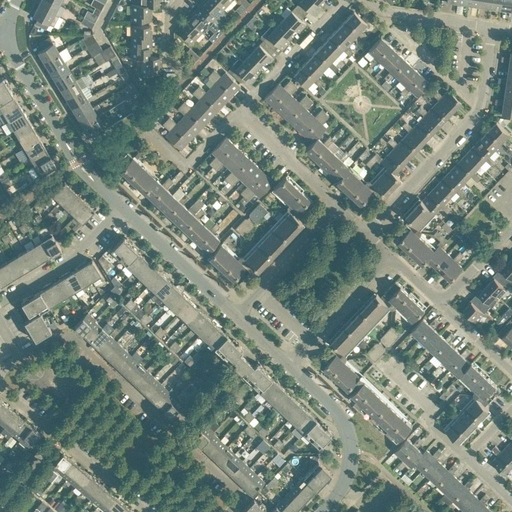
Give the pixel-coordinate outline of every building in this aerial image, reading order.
[(59,3),(52,0),(40,0),(38,5),(54,13),(59,3)] [(100,12),(105,3),(99,0),(92,0),(90,4),(95,7),(94,10),(100,12)] [(202,1),(198,6),(213,20),(219,27),(219,26),(224,21),(217,15),(223,9),(214,0),(206,0),(204,3),(202,1)] [(214,0),(223,9),(231,0),(214,0)] [(321,7),(313,0),(300,0),(295,6),(305,14),(309,10),(314,15),(321,7)] [(500,8),(501,0),(490,0),(489,7),(500,8)] [(511,10),(511,0),(501,0),(500,8),(511,10)] [(149,14),(149,5),(140,5),(140,4),(135,4),(131,4),(131,20),(151,21),(151,14),(149,14)] [(54,13),(38,5),(33,15),(38,17),(35,23),(46,28),(49,23),(54,25),(59,16),(54,13)] [(195,12),(189,19),(202,31),(208,25),(215,31),(220,35),(224,30),(223,30),(219,26),(219,27),(213,20),(198,6),(193,11),(195,12)] [(301,18),(305,14),(295,6),(284,17),(295,28),(294,28),(298,31),(306,23),(301,18)] [(95,22),(100,12),(94,10),(93,12),(87,10),(84,17),(95,22)] [(353,11),(346,19),(366,38),(367,36),(361,29),(366,23),(353,11)] [(295,28),(284,17),(275,27),(289,41),(291,39),(292,38),(292,37),(292,36),(291,35),(289,33),(294,28),(295,28)] [(202,31),(189,19),(182,26),(180,24),(176,29),(191,43),(202,31)] [(366,38),(346,19),(338,27),(351,39),(357,33),(364,40),(366,38)] [(35,34),(38,27),(34,25),(29,33),(35,34)] [(131,25),(131,41),(151,41),(151,35),(149,35),(149,25),(131,25)] [(289,41),(275,27),(272,25),(261,37),(263,39),(274,49),(278,45),(282,49),(289,41)] [(351,39),(338,27),(331,35),(351,53),(353,51),(346,45),(351,39)] [(90,33),(84,33),(84,37),(81,38),(87,47),(97,40),(93,33),(90,33)] [(351,53),(331,35),(323,43),(336,55),(342,49),(349,55),(351,53)] [(38,51),(43,61),(59,51),(50,36),(39,43),(42,48),(38,51)] [(369,49),(364,55),(370,61),(368,62),(370,64),(389,44),(381,37),(381,36),(369,49)] [(274,49),(263,39),(252,51),(263,61),(262,61),(266,65),(274,57),(270,54),(274,49)] [(103,50),(97,40),(87,47),(92,56),(100,51),(103,50)] [(151,47),(151,41),(131,41),(131,57),(141,57),(149,57),(149,56),(149,47),(151,47)] [(323,43),(316,51),(336,69),(338,67),(335,65),(341,59),(336,55),(323,43)] [(385,64),(397,52),(389,44),(370,64),(372,66),(379,59),(385,64)] [(116,54),(110,45),(103,50),(100,51),(106,60),(110,58),(116,54)] [(64,60),(59,51),(43,61),(49,70),(64,60)] [(263,61),(252,51),(242,61),(257,75),(259,73),(259,72),(260,72),(260,71),(260,70),(259,69),(259,68),(257,67),(262,61),(263,61)] [(336,69),(316,51),(309,58),(322,71),(327,65),(334,71),(336,69)] [(386,79),(405,59),(397,52),(385,64),(391,70),(384,77),(386,79)] [(159,56),(149,56),(149,57),(141,57),(140,73),(161,73),(161,66),(159,66),(159,56)] [(257,75),(242,61),(239,58),(228,70),(240,82),(245,78),(250,82),(257,75)] [(322,71),(309,58),(301,66),(321,85),(323,83),(316,76),(322,71)] [(401,79),(412,66),(405,59),(386,79),(388,81),(395,74),(401,79)] [(55,79),(70,70),(64,60),(49,70),(55,79)] [(321,85),(301,66),(293,74),(306,86),(312,80),(319,87),(321,85)] [(402,94),(420,74),(412,66),(401,79),(406,85),(400,92),(402,94)] [(214,69),(210,72),(233,93),(240,86),(225,71),(221,76),(214,69)] [(75,79),(70,70),(55,79),(60,88),(75,79)] [(511,81),(511,70),(509,70),(508,78),(504,78),(503,83),(507,83),(507,81),(511,81)] [(233,93),(210,72),(207,76),(214,83),(210,87),(225,101),(233,93)] [(429,82),(428,82),(420,74),(402,94),(404,95),(410,89),(417,94),(429,82)] [(7,83),(9,82),(4,75),(0,77),(0,102),(13,95),(7,83)] [(81,76),(75,79),(60,88),(66,97),(86,85),(81,76)] [(272,105),(293,83),(289,79),(283,87),(278,83),(264,98),(272,105)] [(280,113),(294,97),(290,94),(297,86),(293,83),(272,105),(280,113)] [(86,85),(66,97),(71,107),(87,97),(92,94),(86,85)] [(225,101),(210,87),(206,92),(199,85),(195,88),(218,109),(225,101)] [(218,109),(195,88),(192,92),(199,99),(195,103),(210,117),(218,109)] [(435,89),(434,91),(453,110),(461,102),(448,89),(442,95),(435,89)] [(453,110),(434,91),(432,93),(439,99),(433,105),(446,118),(453,110)] [(511,92),(505,91),(504,100),(500,99),(500,104),(504,105),(504,102),(511,103),(511,92)] [(288,120),(309,98),(305,94),(298,101),(294,97),(280,113),(288,120)] [(0,106),(3,113),(19,103),(13,95),(0,102),(0,106)] [(92,107),(87,97),(71,107),(77,116),(92,107)] [(296,127),(310,112),(306,108),(313,101),(309,98),(288,120),(296,127)] [(210,117),(195,103),(191,107),(184,101),(181,104),(203,125),(210,117)] [(511,114),(511,103),(504,102),(504,105),(503,113),(511,114)] [(9,121),(24,112),(19,103),(3,113),(9,121)] [(82,125),(103,112),(98,103),(92,107),(77,116),(82,125)] [(203,125),(181,104),(177,108),(185,115),(180,119),(195,133),(203,125)] [(446,118),(433,105),(428,111),(421,105),(419,107),(438,125),(446,118)] [(438,125),(419,107),(417,109),(424,115),(418,121),(431,133),(438,125)] [(304,135),(325,112),(321,109),(314,116),(310,112),(296,127),(304,135)] [(9,121),(2,125),(7,134),(14,130),(29,121),(24,112),(9,121)] [(109,122),(103,112),(82,125),(88,135),(109,122)] [(328,116),(325,112),(304,135),(311,142),(312,142),(317,137),(326,127),(322,123),(328,116)] [(195,133),(180,119),(177,123),(169,116),(166,120),(188,141),(195,133)] [(188,141),(166,120),(162,124),(170,131),(165,135),(180,149),(188,141)] [(431,133),(418,121),(413,127),(405,120),(404,122),(424,141),(431,133)] [(19,138),(34,129),(29,121),(14,130),(19,138)] [(497,121),(490,129),(509,148),(511,146),(504,139),(510,133),(497,121)] [(424,141),(404,122),(402,124),(409,131),(403,137),(416,149),(424,141)] [(24,147),(40,138),(34,129),(19,138),(24,147)] [(509,148),(490,129),(482,137),(495,149),(500,143),(507,150),(509,148)] [(313,157),(331,137),(329,135),(323,142),(317,137),(312,142),(311,142),(305,149),(313,157)] [(212,166),(234,144),(226,136),(211,151),(216,155),(209,163),(212,166)] [(416,149),(403,137),(398,143),(391,136),(389,138),(409,157),(416,149)] [(321,164),(333,151),(327,146),(333,139),(331,137),(313,157),(321,164)] [(495,149),(482,137),(475,145),(494,163),(496,161),(489,155),(495,149)] [(45,147),(40,138),(24,147),(30,156),(45,147)] [(409,157),(389,138),(387,140),(394,147),(388,153),(401,165),(409,157)] [(137,157),(142,151),(135,144),(115,164),(126,174),(138,161),(133,156),(135,154),(137,157)] [(227,166),(241,151),(234,144),(212,166),(216,170),(223,163),(227,166)] [(494,163),(475,145),(467,153),(480,165),(485,159),(492,165),(494,163)] [(35,164),(50,155),(45,147),(30,156),(34,164),(35,164)] [(329,172),(347,152),(345,150),(339,157),(333,151),(321,164),(329,172)] [(228,181),(249,159),(241,151),(227,166),(231,170),(224,177),(228,181)] [(348,167),(349,167),(343,161),(349,154),(347,152),(329,172),(336,179),(337,179),(348,167)] [(401,165),(388,153),(383,159),(381,161),(386,166),(387,166),(394,173),(394,172),(401,165)] [(480,165),(467,153),(460,160),(479,179),(481,177),(474,171),(480,165)] [(56,164),(50,155),(35,164),(34,164),(32,165),(38,175),(56,164)] [(243,181),(257,166),(249,159),(228,181),(232,185),(239,177),(243,181)] [(479,179),(460,160),(452,168),(465,180),(471,174),(478,181),(479,179)] [(136,183),(148,171),(138,161),(126,174),(136,183)] [(244,196),(265,174),(257,166),(243,181),(247,185),(240,192),(244,196)] [(385,194),(400,178),(394,172),(394,173),(387,166),(386,166),(372,182),(385,194)] [(377,195),(361,180),(348,167),(337,179),(336,179),(336,180),(365,207),(377,195)] [(465,180),(452,168),(445,176),(465,195),(466,193),(459,186),(465,180)] [(146,193),(158,180),(148,171),(136,183),(146,193)] [(259,197),(273,181),(265,174),(244,196),(248,199),(255,192),(259,197)] [(286,200),(298,187),(285,175),(273,188),(286,200)] [(465,195),(445,176),(437,184),(450,196),(456,190),(463,197),(465,195)] [(162,184),(158,180),(146,193),(156,203),(168,190),(166,188),(173,181),(169,177),(162,184)] [(60,201),(74,186),(71,184),(70,186),(65,181),(49,198),(51,199),(54,196),(60,201)] [(450,196),(437,184),(430,192),(450,211),(452,209),(445,202),(450,196)] [(64,212),(80,195),(75,191),(77,189),(74,186),(60,201),(65,207),(62,210),(64,212)] [(315,202),(298,187),(286,200),(303,215),(315,202)] [(178,200),(178,199),(168,190),(156,203),(166,212),(178,200)] [(189,196),(185,193),(185,192),(178,199),(178,200),(166,212),(177,222),(189,209),(182,203),(189,196)] [(450,211),(430,192),(423,199),(423,200),(435,211),(434,211),(435,212),(441,206),(448,212),(450,211)] [(4,193),(0,195),(0,204),(8,200),(4,193)] [(75,215),(89,201),(86,198),(84,200),(80,195),(64,212),(65,213),(69,210),(75,215)] [(423,200),(423,199),(422,199),(406,215),(419,227),(434,211),(435,211),(423,200)] [(79,226),(95,210),(90,205),(91,203),(89,201),(75,215),(80,221),(77,224),(79,226)] [(258,221),(268,211),(259,202),(250,213),(250,216),(255,221),(258,221)] [(187,232),(199,219),(198,218),(204,211),(200,207),(194,214),(189,209),(177,222),(187,232)] [(464,218),(468,213),(464,209),(460,214),(464,218)] [(280,246),(302,222),(290,211),(267,234),(280,246)] [(38,221),(43,218),(40,213),(35,216),(38,221)] [(248,217),(245,217),(235,228),(244,236),(253,226),(253,223),(248,217)] [(209,229),(199,219),(187,232),(197,242),(209,229)] [(220,239),(219,238),(213,233),(220,226),(216,222),(210,229),(209,229),(197,242),(207,251),(220,239)] [(435,249),(416,231),(406,222),(394,235),(424,263),(428,258),(435,250),(435,249)] [(41,237),(42,239),(43,239),(52,254),(61,249),(51,231),(41,237)] [(257,270),(280,246),(267,234),(245,258),(257,270)] [(130,241),(125,235),(124,235),(111,250),(118,257),(126,264),(138,251),(130,244),(129,242),(130,241)] [(43,239),(42,239),(34,244),(44,260),(52,254),(43,239)] [(234,255),(221,243),(209,255),(222,268),(234,255)] [(44,260),(34,244),(25,249),(35,265),(44,260)] [(436,265),(448,252),(442,247),(441,247),(439,245),(435,249),(435,250),(428,258),(436,265)] [(35,265),(25,249),(17,255),(26,270),(35,265)] [(133,271),(145,258),(138,251),(126,264),(133,271)] [(443,272),(462,253),(460,251),(454,258),(448,252),(436,265),(443,272)] [(464,255),(462,253),(443,272),(452,280),(464,268),(458,262),(464,255)] [(114,266),(102,254),(98,258),(107,273),(114,266)] [(26,270),(17,255),(8,260),(17,276),(26,270)] [(250,271),(234,255),(222,268),(238,283),(250,271)] [(141,278),(153,265),(145,258),(133,271),(141,278)] [(86,263),(85,261),(82,263),(92,280),(99,276),(101,280),(104,279),(92,259),(86,263)] [(17,276),(8,260),(0,264),(0,266),(9,281),(17,276)] [(510,284),(511,282),(511,262),(510,261),(505,266),(504,265),(497,272),(510,284)] [(92,280),(82,263),(78,264),(80,266),(74,270),(86,289),(88,288),(85,284),(92,280)] [(148,285),(160,272),(153,265),(141,278),(148,285)] [(0,285),(9,281),(0,266),(0,285)] [(86,289),(74,270),(68,273),(67,271),(64,273),(75,291),(81,287),(84,291),(86,289)] [(155,292),(168,279),(160,272),(148,285),(155,292)] [(499,296),(510,284),(497,272),(491,279),(492,280),(487,285),(499,296)] [(75,291),(64,273),(61,275),(62,277),(57,281),(68,300),(70,299),(68,295),(75,291)] [(114,276),(111,279),(114,285),(110,290),(113,292),(118,287),(122,283),(114,276)] [(163,299),(175,286),(168,279),(155,292),(163,299)] [(408,291),(396,280),(384,292),(396,303),(408,291)] [(68,300),(57,281),(51,284),(50,282),(47,284),(57,301),(64,297),(66,301),(68,300)] [(57,301),(47,284),(44,286),(45,288),(39,291),(49,306),(48,307),(51,311),(53,309),(50,305),(57,301)] [(488,308),(499,296),(487,285),(482,290),(481,289),(474,296),(488,308)] [(170,306),(182,293),(175,286),(163,299),(170,306)] [(121,289),(118,287),(113,292),(116,295),(121,289)] [(49,306),(39,291),(31,296),(40,311),(48,307),(49,306)] [(426,308),(408,291),(396,303),(414,320),(426,308)] [(178,313),(190,300),(182,293),(170,306),(178,313)] [(390,305),(380,296),(377,293),(355,317),(367,329),(390,305)] [(110,294),(106,298),(110,303),(115,298),(110,294)] [(40,311),(31,296),(28,298),(27,296),(20,300),(30,317),(40,311)] [(476,321),(488,308),(474,296),(468,303),(469,304),(464,309),(476,321)] [(128,306),(133,301),(130,298),(125,304),(128,306)] [(185,320),(197,307),(190,300),(178,313),(185,320)] [(141,308),(133,301),(128,306),(135,313),(141,308)] [(185,320),(180,325),(188,332),(192,327),(205,314),(197,307),(185,320)] [(51,329),(40,311),(30,317),(22,322),(26,329),(29,328),(35,339),(51,329)] [(95,319),(95,320),(96,318),(88,311),(74,326),(82,333),(95,319)] [(142,320),(148,315),(145,312),(140,318),(142,320)] [(200,334),(212,321),(205,314),(192,327),(200,334)] [(151,317),(148,315),(142,320),(145,323),(151,317)] [(367,329),(355,317),(332,340),(344,352),(367,329)] [(420,338),(438,319),(436,318),(430,324),(424,318),(412,330),(420,338)] [(89,340),(102,326),(95,320),(95,319),(82,333),(89,340)] [(428,346),(440,333),(434,327),(440,321),(438,319),(420,338),(428,346)] [(511,342),(511,321),(510,320),(497,333),(504,340),(506,338),(511,343),(511,342)] [(207,341),(219,328),(212,321),(200,334),(207,341)] [(97,347),(109,334),(102,326),(89,340),(97,347)] [(157,334),(163,329),(160,326),(154,332),(157,334)] [(399,335),(391,328),(391,327),(381,337),(381,340),(387,346),(390,346),(399,335)] [(215,348),(227,335),(219,328),(207,341),(215,348)] [(166,331),(163,329),(157,334),(160,337),(166,331)] [(436,353),(453,334),(451,332),(446,339),(440,333),(428,346),(436,353)] [(104,354),(117,341),(109,334),(97,347),(104,354)] [(443,361),(456,348),(450,342),(455,336),(453,334),(436,353),(443,361)] [(237,369),(247,359),(240,352),(244,348),(238,342),(236,344),(227,335),(215,348),(237,369)] [(172,348),(177,343),(175,340),(169,346),(172,348)] [(111,361),(124,348),(117,341),(104,354),(111,361)] [(375,361),(385,350),(385,347),(380,342),(376,342),(367,352),(375,361)] [(180,345),(177,343),(172,348),(175,351),(180,345)] [(451,368),(469,349),(467,347),(461,353),(456,348),(443,361),(451,368)] [(119,368),(131,355),(124,348),(111,361),(119,368)] [(331,372),(343,359),(332,348),(320,361),(331,372)] [(471,363),(471,362),(465,357),(471,351),(469,349),(451,368),(459,376),(460,375),(460,374),(471,363)] [(135,351),(131,355),(119,368),(126,375),(139,362),(142,358),(135,351)] [(187,363),(192,357),(189,354),(184,360),(187,363)] [(195,359),(192,357),(187,363),(190,365),(195,359)] [(264,367),(262,365),(258,361),(254,365),(247,359),(237,369),(259,390),(272,377),(262,368),(264,367)] [(347,386),(359,374),(343,359),(331,372),(347,386)] [(480,369),(472,362),(472,361),(471,362),(471,363),(460,374),(460,375),(468,382),(489,402),(501,389),(480,369)] [(134,382),(146,369),(139,362),(126,375),(134,382)] [(141,389),(154,376),(146,369),(134,382),(141,389)] [(381,394),(361,376),(359,374),(347,386),(353,392),(352,392),(357,397),(355,399),(362,405),(363,403),(368,408),(381,394)] [(148,396),(161,383),(154,376),(141,389),(148,396)] [(201,386),(205,382),(200,377),(196,382),(201,386)] [(267,397),(279,384),(272,377),(259,390),(267,397)] [(156,403),(168,390),(161,383),(148,396),(156,403)] [(446,389),(450,393),(456,387),(452,383),(446,389)] [(274,404),(286,391),(279,384),(267,397),(274,404)] [(173,385),(168,390),(156,403),(163,410),(176,397),(175,397),(177,395),(180,392),(173,385)] [(440,396),(444,399),(450,393),(446,389),(440,396)] [(281,411),(294,398),(286,391),(274,404),(281,411)] [(397,409),(381,394),(368,408),(373,412),(371,414),(377,420),(379,418),(384,422),(397,409)] [(185,403),(177,395),(175,397),(176,397),(163,410),(174,420),(178,416),(175,413),(185,403)] [(489,409),(486,406),(476,397),(461,413),(474,425),(489,409)] [(289,418),(301,405),(294,398),(281,411),(289,418)] [(226,411),(230,407),(230,406),(226,402),(222,406),(226,411)] [(296,425),(308,412),(301,405),(289,418),(296,425)] [(0,422),(5,426),(16,413),(8,406),(0,415),(0,422)] [(413,424),(407,419),(397,409),(384,422),(388,427),(386,429),(393,435),(395,433),(400,438),(413,424)] [(246,419),(252,413),(249,410),(243,416),(246,419)] [(303,432),(316,419),(308,412),(296,425),(303,432)] [(12,433),(24,419),(16,413),(5,426),(12,433)] [(255,416),(252,413),(246,419),(249,421),(255,416)] [(474,425),(461,413),(446,429),(459,441),(474,425)] [(20,439),(31,426),(24,419),(12,433),(20,439)] [(311,440),(324,427),(316,419),(303,432),(311,440)] [(213,432),(214,431),(206,423),(196,434),(194,431),(190,435),(200,445),(213,432)] [(255,431),(248,424),(243,429),(251,436),(255,431)] [(261,433),(266,427),(264,424),(258,430),(261,433)] [(39,439),(42,435),(31,426),(20,439),(18,441),(27,448),(36,437),(39,439)] [(333,432),(327,426),(325,428),(324,427),(311,440),(319,447),(333,432)] [(269,430),(266,427),(261,433),(264,435),(269,430)] [(220,439),(213,432),(200,445),(208,452),(220,439)] [(404,458),(422,439),(420,437),(414,443),(407,437),(395,450),(404,458)] [(276,447),(281,441),(279,438),(273,444),(276,447)] [(215,459),(227,446),(220,439),(208,452),(215,459)] [(424,452),(423,452),(418,447),(424,441),(422,439),(404,458),(412,465),(415,462),(424,452)] [(284,444),(281,441),(276,447),(279,449),(284,444)] [(511,449),(507,445),(502,451),(496,445),(493,447),(511,464),(511,449)] [(222,466),(235,453),(227,446),(215,459),(222,466)] [(511,465),(511,464),(493,447),(492,449),(498,455),(492,461),(505,473),(511,465)] [(423,469),(440,450),(438,448),(432,454),(426,448),(423,452),(424,452),(415,462),(423,469)] [(59,472),(71,458),(60,449),(56,454),(59,456),(50,467),(58,474),(59,473),(59,472)] [(430,477),(442,464),(437,458),(442,452),(440,450),(423,469),(430,477)] [(230,473),(242,460),(235,453),(222,466),(230,473)] [(67,479),(78,465),(71,458),(59,472),(59,473),(67,479)] [(9,460),(5,465),(9,469),(13,464),(9,460)] [(237,480),(249,467),(242,460),(230,473),(237,480)] [(333,475),(322,465),(318,461),(310,469),(324,481),(325,479),(327,481),(333,475)] [(438,484),(456,465),(454,463),(448,469),(442,464),(430,477),(438,484)] [(290,468),(285,464),(281,468),(285,473),(290,468)] [(74,485),(86,471),(78,465),(67,479),(74,485)] [(446,491),(458,479),(452,473),(458,467),(456,465),(438,484),(446,491)] [(245,487),(257,474),(249,467),(237,480),(245,487)] [(324,481),(310,469),(304,476),(317,488),(324,481)] [(82,492),(94,478),(86,471),(74,485),(82,492)] [(265,481),(257,474),(245,487),(252,494),(265,481)] [(317,488),(304,476),(297,483),(310,496),(317,488)] [(90,499),(102,484),(94,478),(82,492),(90,499)] [(454,499),(472,480),(470,478),(464,484),(458,479),(446,491),(454,499)] [(462,507),(474,494),(468,488),(474,482),(472,480),(454,499),(462,507)] [(310,496),(297,483),(290,491),(303,503),(310,496)] [(98,505),(110,491),(102,484),(90,499),(98,505)] [(40,488),(35,485),(31,489),(36,493),(40,488)] [(106,511),(117,498),(110,491),(98,505),(106,511)] [(303,503),(290,491),(283,498),(296,510),(303,503)] [(467,511),(471,511),(488,495),(486,493),(480,499),(474,494),(462,507),(467,511)] [(490,497),(488,495),(471,511),(487,511),(490,509),(484,503),(490,497)] [(106,511),(118,511),(125,504),(117,498),(106,511)] [(268,511),(254,498),(241,511),(242,511),(268,511)] [(294,511),(296,510),(283,498),(276,505),(282,511),(294,511)] [(41,502),(39,505),(44,509),(47,505),(42,500),(41,502)] [(65,511),(68,509),(60,502),(55,508),(60,511),(65,511)]
